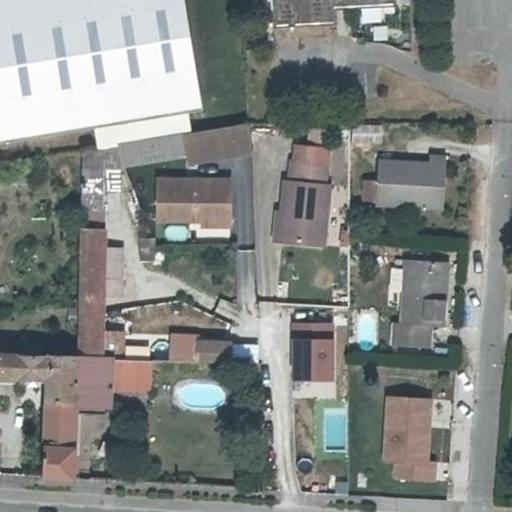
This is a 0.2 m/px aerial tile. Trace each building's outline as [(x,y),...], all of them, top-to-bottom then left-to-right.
[(142,142),(186,135),(191,135),(194,134),(190,111),(202,109),(184,0),(0,0),(0,141),(138,119),(142,142)] [(272,0),(274,25),(336,21),(335,6),(395,3),(395,0),(272,0)] [(349,123),(349,142),(381,142),(381,123),(349,123)] [(142,142),(122,145),(124,166),(186,155),(187,162),(249,152),(248,125),(194,134),(191,135),(186,135),(142,142)] [(307,142),(325,142),(325,126),(307,127),(307,142)] [(105,149),(104,171),(124,169),(123,167),(122,145),(105,149)] [(283,244),(327,247),(332,189),(328,189),(331,150),(298,148),(297,166),(293,165),(291,186),(287,186),(283,244)] [(84,152),(83,152),(80,296),(80,313),(104,312),(104,296),(122,297),(122,253),(122,235),(103,234),(103,229),(104,184),(104,171),(105,149),(84,152)] [(379,178),(377,201),(377,204),(444,209),(448,157),(430,156),(430,163),(380,159),(379,178)] [(377,201),(379,178),(365,176),(363,199),(377,201)] [(156,223),(188,223),(188,218),(200,218),(200,228),(228,228),(227,183),(156,183),(156,223)] [(282,244),(285,214),(276,213),(273,243),(282,244)] [(155,253),(154,242),(142,243),(143,261),(155,260),(155,253)] [(440,290),(441,261),(406,259),(402,321),(394,320),(392,342),(430,346),(432,323),(445,325),(448,291),(447,291),(440,290)] [(440,290),(447,291),(449,262),(441,261),(440,290)] [(80,313),(79,355),(79,360),(103,361),(103,342),(103,336),(104,312),(80,313)] [(309,379),(309,395),(333,394),(330,319),(286,321),(289,380),(309,379)] [(123,336),(103,336),(103,342),(103,361),(110,361),(122,362),(123,336)] [(174,338),(173,363),(198,364),(199,346),(199,339),(174,338)] [(19,352),(0,351),(0,354),(0,377),(50,381),(49,401),(78,402),(79,360),(79,355),(46,353),(46,344),(20,341),(19,352)] [(199,346),(198,364),(232,365),(232,346),(199,346)] [(110,361),(103,361),(79,360),(78,402),(77,416),(108,417),(109,392),(110,361)] [(122,362),(110,361),(109,392),(150,393),(151,363),(122,362)] [(428,462),(430,427),(424,427),(424,399),(391,396),(387,461),(403,462),(402,480),(433,482),(435,462),(428,462)] [(424,427),(430,427),(432,399),(424,399),(424,427)] [(49,401),(46,476),(76,478),(77,416),(78,402),(49,401)]
